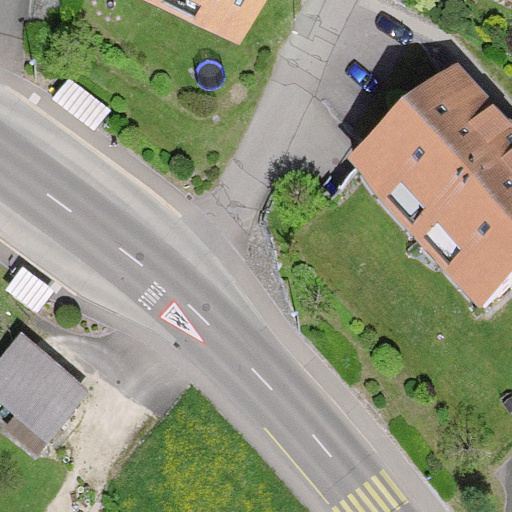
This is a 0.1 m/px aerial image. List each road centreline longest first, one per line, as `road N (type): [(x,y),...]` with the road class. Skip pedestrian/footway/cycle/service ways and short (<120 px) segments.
road 1 (residential): [(349,0),(225,260),(186,302)]
road 2 (secondary): [(186,302),(369,511)]
road 3 (secondary): [(0,158),(186,302)]
